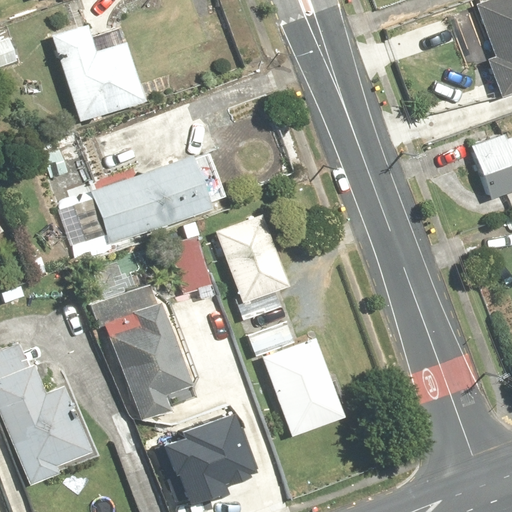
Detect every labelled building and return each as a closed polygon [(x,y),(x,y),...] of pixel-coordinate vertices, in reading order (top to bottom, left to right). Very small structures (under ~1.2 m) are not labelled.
[(511,0),(482,0),(471,4),(503,92),(511,88),(511,0)] [(87,19),(49,33),(82,119),(148,94),(120,21),(92,31),(87,19)] [(0,61),(9,58),(0,37),(0,61)] [(287,116),(268,122),(284,173),(303,168),(287,116)] [(511,130),(470,143),(485,194),(511,186),(511,130)] [(201,148),(88,189),(107,243),(220,202),(201,148)] [(59,170),(41,177),(56,215),(74,208),(59,170)] [(263,206),(214,224),(241,299),(226,304),(247,365),(262,360),(288,434),(349,412),(320,330),(297,338),(280,288),(291,284),(263,206)] [(0,214),(0,231),(8,226),(0,214)] [(189,234),(160,243),(177,300),(206,292),(189,234)] [(154,275),(89,303),(139,420),(176,405),(171,394),(199,382),(154,275)] [(23,338),(0,347),(0,413),(29,479),(99,448),(68,377),(45,387),(23,338)] [(234,413),(159,438),(183,511),(233,494),(229,481),(254,473),(234,413)]
